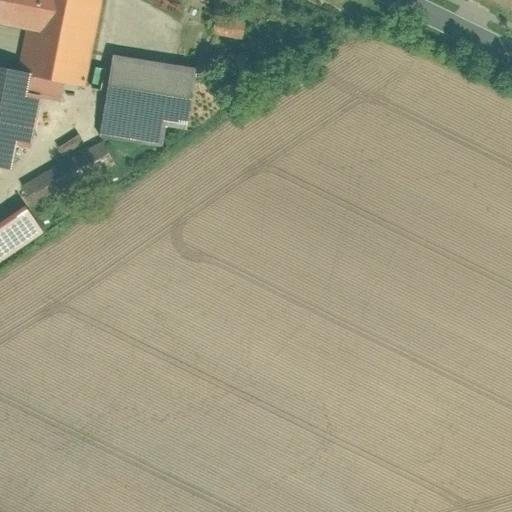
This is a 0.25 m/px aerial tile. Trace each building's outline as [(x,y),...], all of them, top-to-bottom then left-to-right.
[(0,0),(0,26),(20,30),(13,67),(27,69),(26,78),(63,85),(84,88),(98,0),(0,0)] [(243,17),(216,15),(214,33),(242,35),(243,17)] [(198,64),(112,52),(101,134),(162,142),(165,121),(190,124),(198,64)] [(27,69),(13,67),(0,64),(0,163),(16,167),(21,141),(31,143),(39,95),(61,99),(63,85),(26,78),(27,69)] [(115,166),(101,140),(24,183),(39,209),(115,166)] [(24,202),(0,216),(0,256),(42,230),(24,202)]
